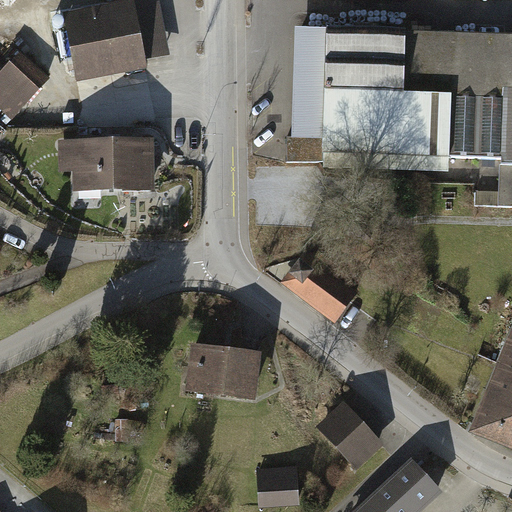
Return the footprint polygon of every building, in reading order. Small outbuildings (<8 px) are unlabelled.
[(66,21),(82,90),(154,73),(137,5),(66,21)] [(511,42),(331,32),(323,173),(501,184),(499,215),(511,216),(511,42)] [(24,58),(0,80),(0,111),(8,120),(47,84),(24,58)] [(165,152),(64,146),(62,195),(162,201),(165,152)] [(304,253),(280,284),(334,326),(358,295),(304,253)] [(511,328),(494,372),(511,379),(511,328)] [(264,353),(193,344),(186,392),(257,401),(264,353)] [(511,379),(494,372),(468,435),(511,452),(511,379)] [(345,402),(318,428),(358,471),(386,446),(345,402)] [(413,459),(355,511),(423,511),(445,493),(413,459)] [(298,467),(257,470),(260,509),(301,507),(298,467)]
